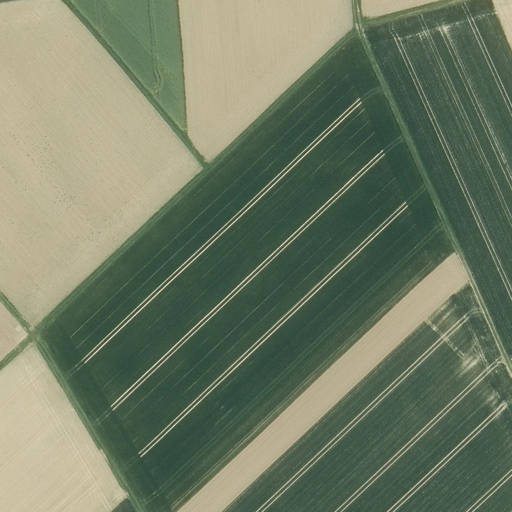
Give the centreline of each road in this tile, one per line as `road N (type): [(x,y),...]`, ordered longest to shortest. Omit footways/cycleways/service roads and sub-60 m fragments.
road 1 (track): [(364,33),(0,380)]
road 2 (track): [(368,32),(511,360)]
road 3 (track): [(0,294),(52,361),(144,511)]
road 4 (track): [(216,175),(65,0)]
road 5 (track): [(362,0),(364,33),(492,0)]
